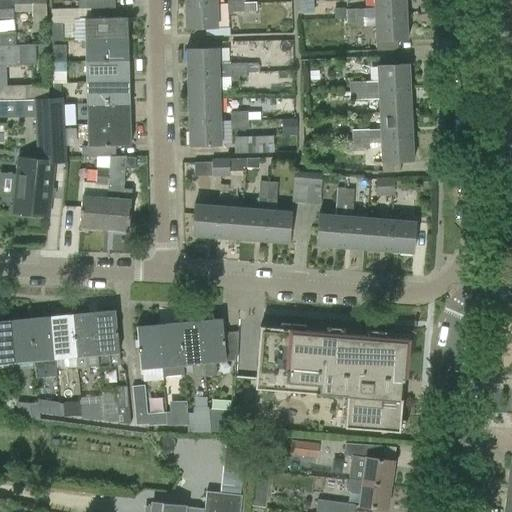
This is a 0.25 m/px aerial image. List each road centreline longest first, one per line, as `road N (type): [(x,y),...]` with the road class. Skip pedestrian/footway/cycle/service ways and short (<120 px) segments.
road 1 (residential): [(448,282),(471,231),(467,61),(456,0)]
road 2 (residential): [(448,282),(413,296),(165,275)]
road 3 (residential): [(158,0),(165,275)]
road 4 (tertiary): [(445,511),(451,327),(482,290),(511,282)]
road 5 (residential): [(165,275),(0,267)]
